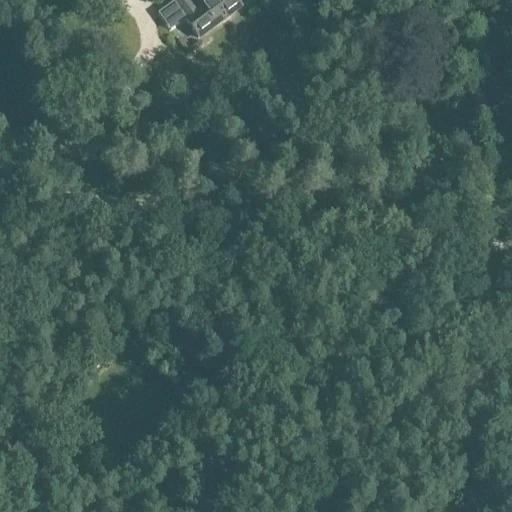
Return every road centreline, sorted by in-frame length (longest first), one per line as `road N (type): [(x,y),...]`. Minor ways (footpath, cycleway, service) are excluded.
road 1 (tertiary): [(511,254),(0,195)]
road 2 (track): [(317,511),(511,329)]
road 3 (track): [(8,196),(58,0)]
